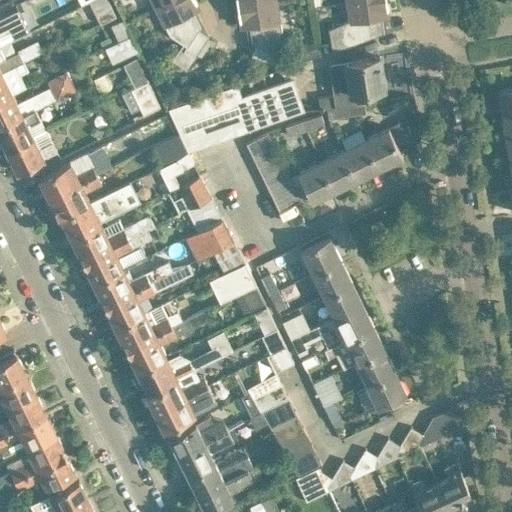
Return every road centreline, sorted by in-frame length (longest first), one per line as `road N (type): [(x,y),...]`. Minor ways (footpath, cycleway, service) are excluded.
road 1 (residential): [(511,505),(454,161)]
road 2 (residential): [(151,511),(0,206)]
road 3 (residential): [(287,235),(454,161)]
road 4 (residential): [(454,161),(435,38)]
